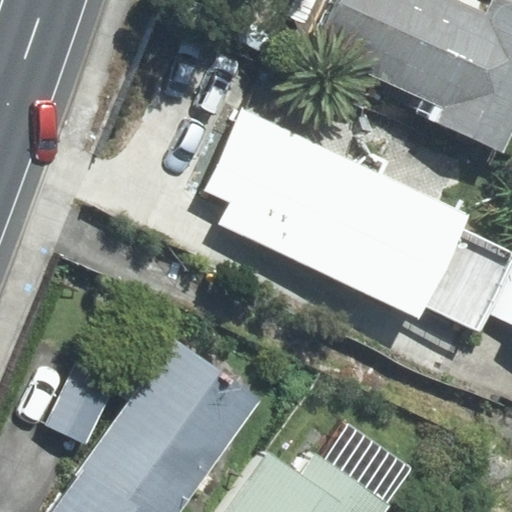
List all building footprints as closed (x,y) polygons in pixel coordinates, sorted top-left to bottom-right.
[(511,132),(511,2),(507,0),(493,0),(487,14),(454,0),(342,0),(320,51),(437,103),(430,118),(504,151),(511,132)] [(470,216),(242,110),(204,191),(229,203),(220,223),(420,316),(425,305),(467,325),(500,256),(460,237),(470,216)] [(511,271),(492,315),(511,324),(511,271)] [(176,511),(258,401),(178,343),(55,511),(176,511)] [(75,363),(46,423),(86,443),(115,382),(75,363)] [(383,511),(389,505),(310,450),(295,471),(262,448),(216,511),(383,511)]
